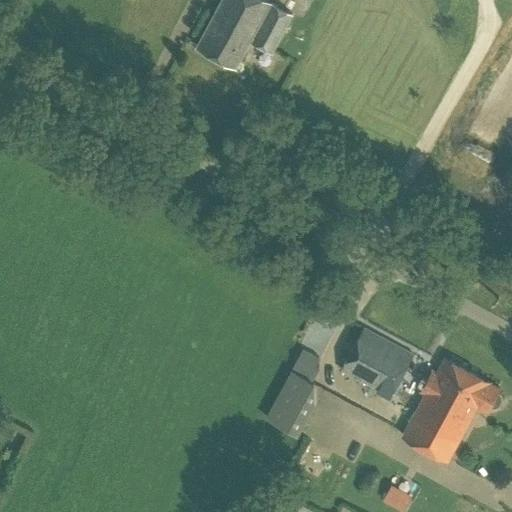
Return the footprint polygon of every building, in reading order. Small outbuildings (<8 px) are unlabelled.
[(236,66),(251,39),(272,51),(292,13),(267,0),(221,0),(197,45),(236,66)] [(349,23),(344,33),(379,50),(377,54),(403,67),(419,36),(345,0),(332,0),(327,12),(349,23)] [(365,0),(433,29),(445,0),(365,0)] [(467,156),(462,167),(479,174),(483,163),(467,156)] [(389,399),(414,354),(364,327),(341,369),(378,389),(377,392),(389,399)] [(313,378),(319,367),(315,365),(319,357),(303,349),(293,367),(313,378)] [(490,381),(446,357),(437,374),(431,371),(428,377),(429,378),(422,391),(426,393),(403,435),(448,460),(473,412),(477,404),(487,410),(489,406),(493,408),(499,407),(503,399),(501,393),(497,391),(500,387),(489,381),(490,381)] [(298,435),(316,403),(316,382),(292,369),(265,417),(298,435)] [(394,481),(387,497),(409,508),(417,492),(394,481)]
